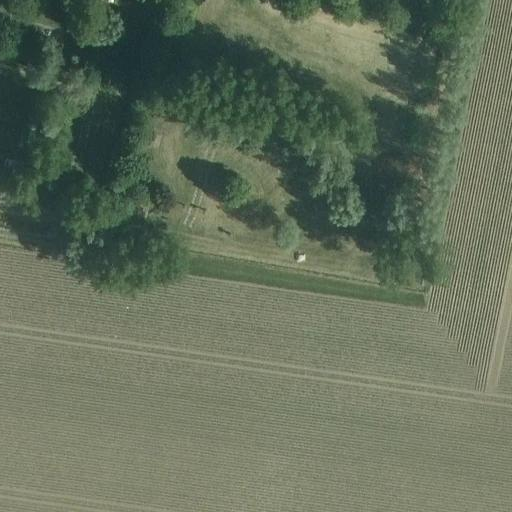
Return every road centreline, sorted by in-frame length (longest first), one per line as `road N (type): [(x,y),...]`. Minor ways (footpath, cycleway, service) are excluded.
road 1 (track): [(385,272),(59,217)]
road 2 (track): [(52,215),(105,60)]
road 3 (track): [(180,237),(221,112)]
